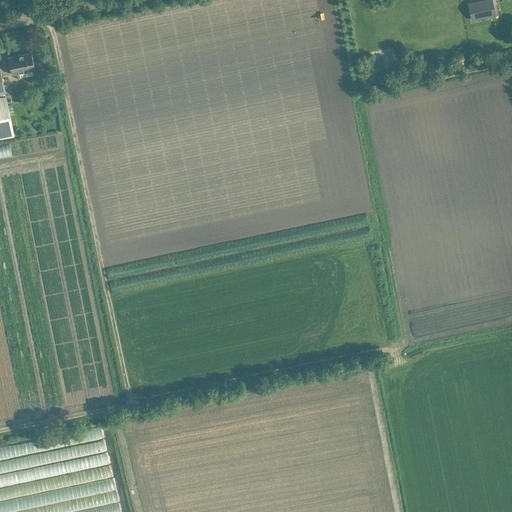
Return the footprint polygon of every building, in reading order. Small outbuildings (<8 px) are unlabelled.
[(491,0),(487,0),(468,4),(472,20),(495,15),(491,0)] [(330,7),(240,22),(242,29),(223,33),(224,37),(332,20),(330,7)] [(189,42),(68,56),(72,87),(104,83),(103,78),(115,77),(113,65),(123,63),(124,74),(139,72),(137,55),(205,47),(204,38),(189,39),(189,42)] [(77,105),(78,116),(341,68),(338,53),(339,53),(336,40),(73,88),(76,105),(77,105)] [(8,58),(11,75),(35,69),(31,53),(8,58)] [(83,136),(85,147),(347,98),(345,87),(83,136)] [(3,93),(0,94),(0,137),(14,135),(6,96),(4,96),(3,93)] [(348,105),(86,148),(90,173),(352,130),(348,105)] [(126,284),(116,285),(117,293),(127,292),(126,284)]
